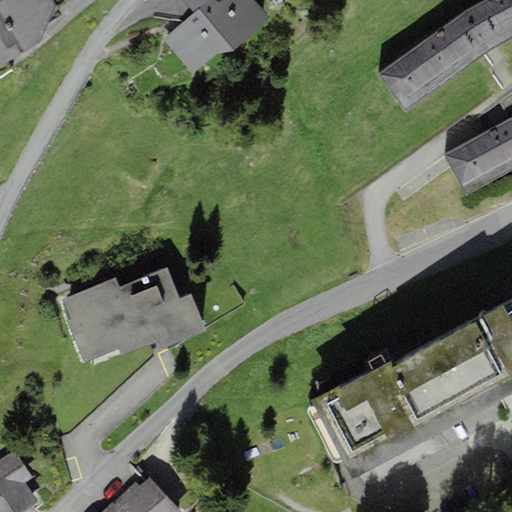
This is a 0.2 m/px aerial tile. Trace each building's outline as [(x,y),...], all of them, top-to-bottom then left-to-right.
[(50,0),(0,0),(0,67),(38,44),(42,34),(55,7),(50,0)] [(232,53),(270,18),(254,0),(181,0),(194,13),(164,41),(192,73),(217,55),(232,53)] [(487,52),(511,37),(511,0),(487,0),(466,12),(379,75),(405,112),(483,55),(487,52)] [(511,117),(443,156),(464,198),(511,170),(511,117)] [(116,278),(62,299),(87,362),(119,349),(122,356),(156,343),(160,351),(206,332),(191,295),(180,299),(167,269),(120,287),(116,278)] [(507,393),(511,390),(511,293),(387,360),(309,402),(350,477),(417,441),(507,393)] [(0,511),(22,511),(38,502),(25,483),(34,477),(16,450),(0,460),(0,511)] [(181,511),(148,477),(140,485),(136,480),(102,511),(181,511)]
